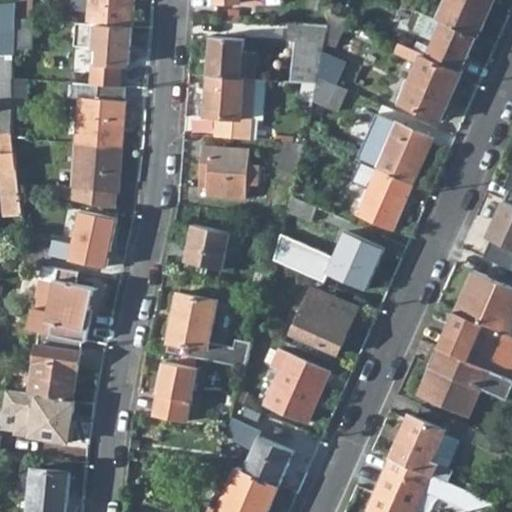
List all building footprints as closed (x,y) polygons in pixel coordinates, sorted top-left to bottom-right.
[(16,0),(17,1),(16,16),(32,18),(32,0),(16,0)] [(89,10),(89,0),(72,0),(72,8),(89,10)] [(89,0),(89,10),(88,22),(132,25),(134,0),(89,0)] [(446,0),(439,18),(442,20),(479,36),(494,0),(446,0)] [(0,29),(16,29),(16,16),(17,1),(0,2),(0,29)] [(463,71),(479,36),(442,20),(439,18),(414,7),(407,23),(409,28),(434,39),(430,46),(418,40),(414,48),(463,71)] [(296,12),(295,22),(329,24),(332,11),(296,12)] [(332,11),(329,24),(325,43),(336,47),(349,19),(332,11)] [(16,16),(16,29),(15,49),(32,49),(33,18),(32,18),(16,16)] [(129,63),(132,25),(88,22),(77,21),(75,44),(95,46),(94,61),(129,63)] [(325,43),(329,24),(295,22),(290,21),(288,40),(296,40),(291,81),(317,83),(319,76),(324,50),(325,43)] [(0,29),(1,54),(15,54),(15,49),(16,29),(0,29)] [(211,36),(209,75),(242,77),(245,38),(211,36)] [(441,120),(463,71),(414,48),(400,42),(395,53),(419,63),(402,102),(441,120)] [(348,61),(324,50),(319,76),(337,84),(348,61)] [(0,53),(0,77),(14,77),(15,54),(1,54),(0,53)] [(246,78),(242,77),(209,75),(206,115),(217,116),(215,136),(252,139),(253,118),(243,117),(246,78)] [(337,84),(319,76),(317,83),(314,100),(338,111),(348,89),(338,85),(337,84)] [(0,77),(0,127),(12,127),(13,102),(14,77),(0,77)] [(30,78),(14,77),(13,102),(28,103),(30,78)] [(266,79),(246,78),(243,117),(253,118),(263,119),(266,79)] [(66,81),(66,95),(80,96),(77,142),(123,146),(126,100),(124,100),(125,86),(66,81)] [(357,159),(378,168),(414,184),(433,139),(377,114),(357,159)] [(0,127),(0,141),(1,152),(15,151),(13,137),(12,127),(0,127)] [(281,170),(277,184),(291,187),(295,173),(298,174),(305,142),(284,141),(277,169),(281,170)] [(119,192),(123,146),(77,142),(73,188),(64,186),(64,184),(44,182),(43,192),(116,208),(118,192),(119,192)] [(203,145),(201,179),(208,180),(207,195),(246,197),(247,183),(248,164),(250,148),(203,145)] [(0,152),(0,189),(3,215),(23,213),(19,186),(15,151),(1,152),(0,152)] [(248,164),(247,183),(257,184),(258,165),(248,164)] [(394,228),(414,184),(378,168),(358,213),(394,228)] [(292,195),(288,212),(311,222),(318,207),(292,195)] [(511,203),(505,200),(490,235),(493,237),(484,257),(511,268),(511,203)] [(5,256),(43,264),(48,265),(51,254),(107,266),(118,217),(81,209),(74,242),(71,237),(55,234),(53,238),(28,232),(27,238),(25,245),(22,247),(6,251),(5,256)] [(195,223),(186,260),(223,269),(232,232),(195,223)] [(335,257),(282,233),(275,259),(325,281),(329,272),(367,289),(385,248),(347,230),(335,257)] [(59,267),(48,265),(43,264),(29,327),(40,329),(84,339),(87,339),(92,314),(88,313),(94,287),(76,283),(78,272),(59,267)] [(456,310),(510,333),(511,328),(511,285),(474,269),(456,310)] [(314,286),(293,332),(338,352),(359,307),(314,286)] [(180,292),(167,350),(246,367),(253,342),(237,338),(234,346),(210,341),(219,300),(180,292)] [(511,334),(510,333),(456,310),(440,346),(499,372),(511,377),(511,334)] [(74,399),(84,339),(40,329),(30,392),(74,399)] [(511,377),(499,372),(440,346),(419,392),(470,414),(483,387),(508,398),(511,389),(511,377)] [(282,367),(265,403),(309,422),(331,371),(280,349),(279,351),(271,347),(266,360),(282,367)] [(166,361),(155,415),(188,421),(199,368),(166,361)] [(74,399),(30,392),(11,389),(8,408),(21,411),(18,432),(73,440),(78,400),(74,399)] [(244,391),(241,400),(250,403),(253,395),(244,391)] [(391,456),(449,481),(454,469),(450,467),(433,459),(445,432),(446,429),(410,413),(391,456)] [(254,449),(245,470),(280,485),(295,450),(260,435),(263,430),(234,415),(228,434),(244,445),(254,449)] [(445,432),(433,459),(450,467),(462,440),(445,432)] [(449,481),(391,456),(368,509),(375,511),(415,511),(427,487),(444,494),(442,497),(460,505),(467,489),(449,481)] [(34,466),(29,511),(66,511),(71,470),(34,466)] [(267,511),(280,485),(245,470),(238,467),(225,496),(219,511),(210,507),(207,511),(267,511)] [(495,501),(467,489),(460,505),(468,509),(477,506),(495,501)] [(216,492),(210,507),(219,511),(225,496),(216,492)]
